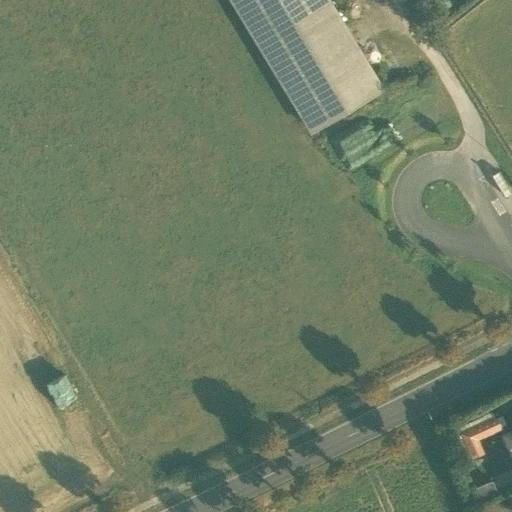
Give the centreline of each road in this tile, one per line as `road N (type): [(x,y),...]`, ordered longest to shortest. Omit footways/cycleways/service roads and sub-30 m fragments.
road 1 (secondary): [(511,355),(192,511)]
road 2 (track): [(402,0),(474,118),(462,168)]
